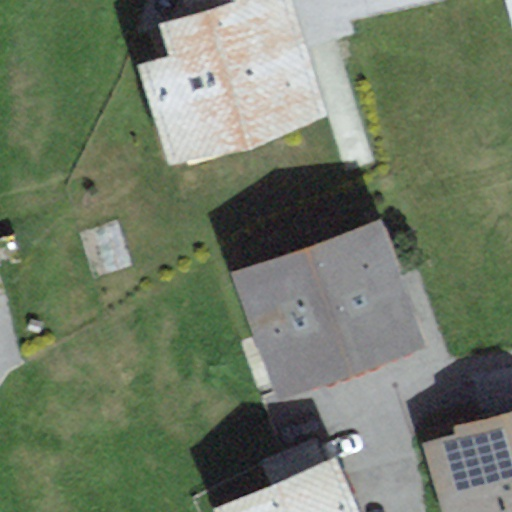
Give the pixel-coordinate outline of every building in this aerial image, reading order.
[(286,0),(175,0),(182,17),(154,23),(155,32),(164,58),(133,68),(165,169),(325,119),(286,0)] [(361,207),(221,260),(278,409),(418,356),(361,207)] [(454,438),(426,445),(443,511),(511,511),(511,412),(452,428),(454,438)] [(264,452),(274,479),(329,457),(319,431),(264,452)] [(329,511),(310,467),(216,508),(217,511),(329,511)]
